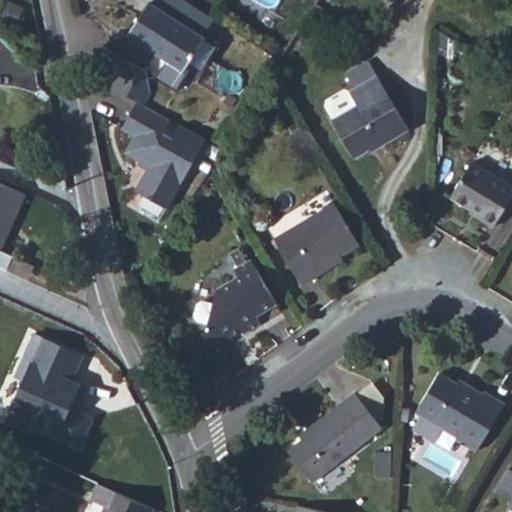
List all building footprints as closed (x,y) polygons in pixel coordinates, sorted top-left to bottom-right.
[(215,19),(184,0),(153,0),(130,37),(168,62),(156,78),(177,92),(215,19)] [(119,53),(105,83),(143,100),(157,70),(119,53)] [(409,118),(377,65),(350,81),(358,96),(332,111),(353,148),(376,135),(382,136),(409,118)] [(205,140),(139,103),(123,129),(134,136),(124,154),(145,165),(133,193),(169,209),(205,140)] [(321,142),(306,118),(292,127),(306,151),(321,142)] [(511,187),(511,174),(472,153),(453,188),(484,206),(481,210),(496,218),(511,187)] [(0,264),(5,266),(13,250),(0,243),(0,241),(23,188),(0,177),(0,264)] [(354,231),(334,194),(275,229),(300,273),(316,264),(312,258),(354,231)] [(275,292),(251,249),(236,257),(240,265),(216,278),(213,291),(201,289),(196,291),(193,303),(197,307),(206,310),(202,330),(218,335),(230,329),(233,316),(238,313),(243,321),(259,314),(255,306),(275,292)] [(54,428),(70,434),(83,405),(65,397),(59,394),(62,388),(70,385),(75,373),(61,368),(72,343),(33,325),(22,350),(31,355),(23,372),(11,401),(57,421),(54,428)] [(468,378),(443,363),(419,404),(463,429),(461,432),(480,443),(509,393),(488,381),(486,384),(471,375),(468,378)] [(387,419),(359,384),(312,422),(314,425),(293,443),(318,473),(387,419)] [(149,511),(155,499),(97,473),(92,489),(105,496),(97,511),(149,511)] [(356,511),(357,511),(303,500),(300,511),(356,511)]
